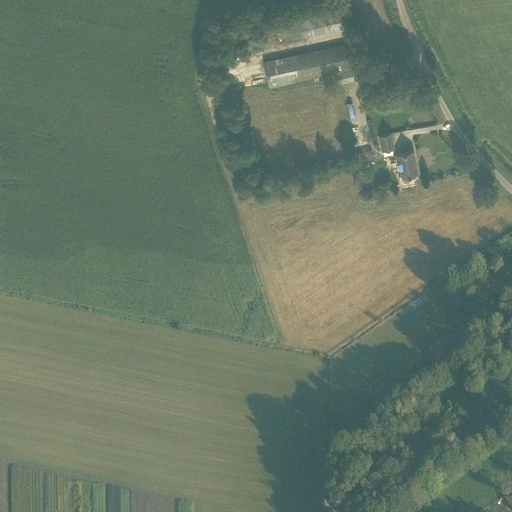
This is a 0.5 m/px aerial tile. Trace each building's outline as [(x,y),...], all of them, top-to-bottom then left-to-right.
[(337,3),(328,5),(296,11),(301,35),(342,26),(337,3)] [(346,43),(336,45),(263,61),(269,87),(334,73),(337,83),(354,79),(346,43)] [(391,132),(381,134),(379,134),(382,150),(394,147),(391,132)] [(395,156),(389,158),(392,170),(400,169),(401,176),(403,183),(411,182),(409,174),(418,173),(413,150),(403,152),(395,153),(395,156)] [(358,152),(351,153),(353,168),(360,167),(358,152)] [(468,349),(467,348),(462,340),(450,348),(457,357),(468,349)] [(511,511),(511,492),(503,499),(511,511)]
